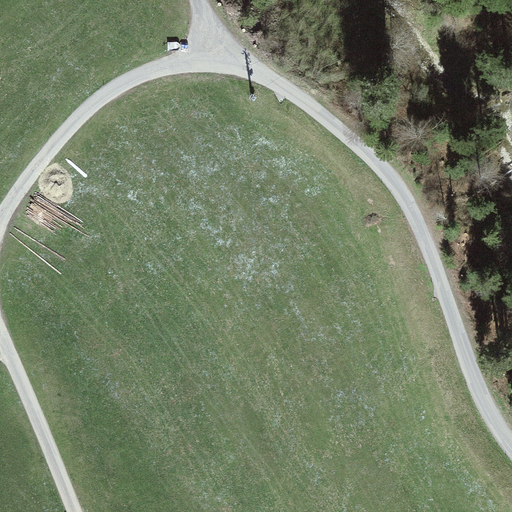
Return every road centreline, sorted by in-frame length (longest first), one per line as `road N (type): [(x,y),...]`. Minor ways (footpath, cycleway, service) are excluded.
road 1 (unclassified): [(169,63),(216,57),(248,68),(302,100),(377,164),(416,218),(476,386),(511,448)]
road 2 (track): [(0,222),(72,123),(114,88),(169,63)]
road 3 (track): [(78,511),(0,332)]
